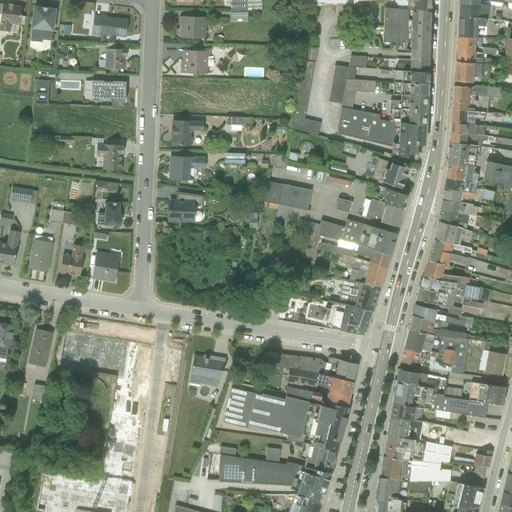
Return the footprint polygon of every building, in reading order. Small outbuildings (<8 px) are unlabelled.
[(260,0),(229,0),(230,20),(248,19),(248,8),(260,8),(260,0)] [(390,0),(393,0),(399,9),(430,11),(430,0),(313,0),(313,6),(358,4),(358,1),(390,0)] [(17,25),(19,5),(0,2),(0,31),(6,32),(7,24),(17,25)] [(27,28),(49,31),(52,7),(30,4),(27,28)] [(458,17),(485,19),(509,22),(510,15),(493,13),(493,7),(458,4),(458,17)] [(384,9),(383,24),(430,26),(430,11),(399,9),(384,9)] [(84,24),(91,25),(93,14),(86,13),(84,24)] [(94,35),(123,38),(125,19),(96,15),(94,35)] [(176,38),(204,39),(204,16),(176,16),(176,38)] [(458,17),(457,37),(476,38),(477,29),(482,29),(482,26),(485,26),(485,19),(458,17)] [(407,43),(429,44),(430,26),(383,24),(382,42),(407,43)] [(456,51),(474,52),(474,47),(480,47),(481,38),(476,38),(457,37),(456,51)] [(510,56),(510,37),(498,37),(498,56),(510,56)] [(42,49),(42,40),(23,39),(23,48),(42,49)] [(320,40),(321,52),(335,51),(334,39),(320,40)] [(410,48),(410,61),(428,61),(429,44),(407,43),(406,48),(410,48)] [(308,46),(306,58),(316,60),(318,47),(308,46)] [(102,68),(122,69),(123,49),(104,48),(102,68)] [(181,72),(207,73),(207,50),(182,50),(182,60),(181,60),(181,72)] [(456,51),(455,61),(489,65),(503,66),(504,58),(500,58),(500,61),(485,59),(485,54),(474,52),(456,51)] [(365,68),(367,56),(351,55),(349,66),(355,66),(365,68)] [(305,118),(314,61),(301,59),(290,127),(318,134),(321,122),(305,118)] [(396,71),(428,72),(428,61),(410,61),(409,65),(397,64),(396,71)] [(453,81),(472,83),(472,82),(479,82),(479,80),(488,81),(489,65),(455,61),(453,81)] [(354,78),(355,66),(349,66),(335,65),(329,100),(342,103),(341,108),(352,110),(355,90),(375,92),(376,80),(354,78)] [(394,71),(393,83),(427,85),(428,72),(396,71),(394,71)] [(49,80),(37,79),(34,104),(47,104),(49,80)] [(122,102),(123,82),(89,81),(88,101),(122,102)] [(400,96),(427,95),(427,85),(393,83),(393,95),(400,96)] [(452,97),(488,100),(488,97),(498,98),(499,88),(475,86),(469,89),(467,88),(453,87),(452,97)] [(390,101),(389,112),(426,115),(427,95),(400,96),(400,101),(390,101)] [(452,97),(451,109),(484,113),(487,113),(488,100),(452,97)] [(327,104),(324,111),(321,110),(321,113),(329,116),(332,105),(327,104)] [(421,145),(421,138),(400,132),(400,123),(389,122),(379,120),(379,114),(352,110),(341,108),(338,130),(340,135),(388,145),(417,152),(418,145),(421,145)] [(450,124),(473,127),(474,119),(484,119),(484,113),(451,109),(450,124)] [(400,123),(425,126),(426,115),(389,112),(389,122),(400,123)] [(233,131),(233,117),(218,118),(219,131),(233,131)] [(200,145),(200,120),(168,120),(168,144),(200,145)] [(424,138),(425,126),(400,123),(400,132),(421,138),(424,138)] [(450,124),(450,133),(484,137),(485,128),(473,127),(450,124)] [(449,143),(478,146),(480,146),(481,141),(486,141),(486,137),(484,137),(450,133),(449,143)] [(447,164),(472,167),(473,161),(475,161),(477,160),(478,146),(449,143),(447,164)] [(91,169),(119,170),(120,145),(92,144),(91,169)] [(416,160),(417,152),(388,145),(386,154),(416,160)] [(218,151),(217,163),(236,163),(236,152),(218,151)] [(202,180),(202,156),(166,156),(166,180),(202,180)] [(378,159),(371,178),(401,188),(408,165),(409,165),(409,164),(392,159),(390,163),(378,159)] [(511,167),(485,162),(482,180),(504,184),(503,191),(511,193),(511,167)] [(447,164),(445,178),(476,183),(477,175),(472,170),(472,167),(447,164)] [(351,178),(329,173),(327,180),(349,186),(351,178)] [(443,189),(474,193),(476,183),(445,178),(443,189)] [(312,190),(268,180),(264,201),(278,204),(289,206),(308,209),(312,190)] [(4,201),(26,202),(27,189),(5,188),(4,201)] [(382,197),(380,202),(403,209),(407,196),(380,188),(377,196),(382,197)] [(441,200),(459,203),(460,199),(473,200),(474,193),(443,189),(441,200)] [(352,201),(339,198),(336,209),(349,212),(352,201)] [(361,216),(398,227),(403,209),(380,202),(371,199),(370,201),(364,199),(362,207),(364,207),(361,216)] [(440,211),(457,214),(475,216),(476,207),(472,206),(472,205),(465,203),(465,208),(461,207),(462,203),(459,203),(441,200),(440,211)] [(191,221),(191,201),(163,201),(164,222),(191,221)] [(97,214),(97,225),(120,225),(120,215),(118,215),(118,203),(105,203),(105,214),(97,214)] [(289,206),(278,204),(275,224),(285,226),(289,206)] [(55,221),(57,209),(45,207),(43,220),(55,221)] [(57,211),(56,221),(66,222),(67,212),(57,211)] [(440,211),(438,222),(461,229),(465,230),(466,220),(456,218),(457,214),(440,211)] [(257,213),(250,212),(249,228),(257,228),(257,213)] [(339,242),(390,255),(396,233),(346,219),(344,227),(320,221),(319,225),(300,220),(298,232),(339,242)] [(433,240),(459,246),(462,235),(460,234),(461,229),(438,222),(433,240)] [(0,264),(13,267),(19,233),(6,230),(3,242),(0,241),(0,264)] [(25,269),(46,272),(50,243),(30,240),(25,269)] [(433,240),(431,249),(451,254),(452,249),(470,253),(471,248),(459,246),(433,240)] [(318,250),(342,256),(386,267),(390,255),(339,242),(337,247),(320,243),(318,250)] [(55,273),(77,276),(82,247),(69,245),(67,256),(58,254),(55,273)] [(428,261),(448,266),(449,260),(466,264),(467,258),(451,254),(431,249),(428,261)] [(87,279),(113,282),(117,255),(90,251),(87,279)] [(352,270),(383,278),(386,267),(342,256),(340,263),(345,264),(344,267),(352,270)] [(468,286),(478,288),(479,284),(476,283),(477,280),(461,277),(441,274),(442,271),(450,273),(452,267),(448,266),(428,261),(422,276),(442,283),(468,286)] [(352,270),(348,281),(380,286),(383,278),(352,270)] [(418,287),(455,295),(463,297),(462,302),(471,301),(476,301),(489,303),(492,291),(478,288),(468,286),(442,283),(422,276),(418,287)] [(338,304),(372,311),(380,286),(348,281),(343,280),(338,304)] [(418,287),(415,300),(448,308),(447,313),(457,315),(460,316),(461,311),(461,308),(452,306),(455,295),(418,287)] [(462,302),(461,308),(461,311),(479,315),(481,304),(471,301),(462,302)] [(368,322),(372,311),(338,304),(334,303),(332,314),(368,322)] [(411,316),(447,323),(471,328),(473,318),(460,316),(457,315),(456,319),(435,315),(436,310),(414,305),(411,316)] [(368,322),(332,314),(329,329),(360,335),(365,332),(368,322)] [(411,316),(408,330),(441,335),(469,340),(475,341),(476,335),(446,330),(447,323),(411,316)] [(0,358),(7,360),(12,325),(0,323),(0,358)] [(23,362),(42,366),(50,333),(31,328),(23,362)] [(403,348),(435,356),(441,335),(408,330),(403,348)] [(469,340),(466,356),(471,357),(472,349),(482,351),(478,371),(501,375),(506,346),(475,341),(469,340)] [(145,346),(144,371),(172,373),(173,356),(163,355),(163,347),(145,346)] [(403,348),(400,362),(431,369),(435,356),(403,348)] [(262,366),(288,369),(352,382),(357,365),(328,358),(327,363),(325,363),(319,359),(264,352),(262,366)] [(186,382),(215,387),(220,359),(191,355),(186,382)] [(110,382),(110,368),(99,367),(98,381),(110,382)] [(327,391),(349,397),(352,382),(288,369),(287,382),(301,384),(315,387),(316,383),(326,386),(325,389),(328,390),(327,391)] [(398,369),(396,381),(436,393),(438,384),(425,381),(426,375),(398,369)] [(391,403),(422,408),(433,410),(436,393),(396,381),(391,403)] [(33,397),(35,385),(28,383),(25,396),(33,397)] [(486,403),(502,405),(504,387),(475,383),(474,390),(469,390),(468,400),(486,403)] [(302,423),(340,433),(346,407),(325,401),(320,400),(322,393),(286,387),(284,397),(307,403),(302,423)] [(302,423),(307,403),(284,397),(282,400),(259,394),(259,396),(231,389),(222,423),(245,428),(246,424),(288,435),(287,440),(297,443),(302,423)] [(327,391),(325,401),(346,407),(349,397),(327,391)] [(436,393),(433,410),(484,418),(486,403),(468,400),(444,397),(442,397),(443,395),(436,393)] [(391,403),(389,417),(409,421),(420,422),(422,408),(391,403)] [(385,435),(451,450),(456,451),(458,443),(441,439),(441,436),(418,432),(418,429),(408,428),(409,421),(389,417),(385,435)] [(297,443),(302,444),(335,451),(340,433),(302,423),(297,443)] [(482,445),(485,436),(431,424),(430,429),(466,436),(465,441),(482,445)] [(382,455),(440,462),(448,463),(451,450),(385,435),(382,455)] [(303,466),(330,472),(335,451),(302,444),(299,457),(306,459),(303,466)] [(258,460),(271,462),(273,449),(259,447),(258,460)] [(485,467),(488,467),(491,452),(481,450),(480,455),(475,454),(473,460),(454,457),(453,462),(473,465),(485,467)] [(320,505),(330,472),(303,466),(219,454),(217,482),(291,485),(298,487),(296,496),(320,505)] [(377,477),(430,481),(449,481),(450,470),(439,469),(440,462),(382,455),(377,477)] [(484,479),(485,467),(473,465),(472,477),(484,479)] [(511,474),(506,472),(502,490),(511,492),(511,474)] [(377,477),(375,499),(409,501),(425,502),(426,493),(429,493),(430,481),(377,477)] [(445,500),(477,508),(482,487),(450,481),(445,500)] [(499,504),(511,507),(511,492),(502,490),(499,504)] [(294,495),(288,511),(317,511),(320,505),(296,496),(294,495)] [(373,511),(407,511),(409,501),(375,499),(373,511)] [(476,511),(477,508),(445,500),(441,511),(476,511)]
